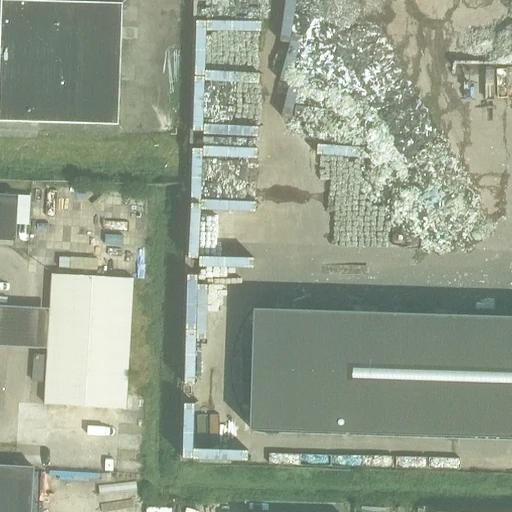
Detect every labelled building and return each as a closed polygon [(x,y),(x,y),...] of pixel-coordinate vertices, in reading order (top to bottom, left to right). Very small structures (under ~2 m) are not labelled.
[(0,121),(120,125),(123,3),(6,0),(2,0),(0,70),(0,121)] [(449,183),(455,138),(384,128),(378,169),(358,166),(354,200),(353,198),(349,227),(357,228),(360,244),(349,246),(347,263),(360,265),(386,260),(386,262),(389,242),(405,239),(375,235),(377,219),(375,208),(377,194),(405,189),(407,177),(421,179),(423,192),(437,194),(438,185),(449,183)] [(22,221),(35,222),(36,192),(22,192),(22,221)] [(0,194),(0,240),(16,241),(18,195),(0,194)] [(70,269),(70,258),(59,258),(59,269),(70,269)] [(51,274),(45,405),(128,409),(134,278),(51,274)] [(511,316),(256,308),(252,429),(511,437),(511,316)] [(46,357),(34,356),(32,382),(45,383),(46,357)] [(121,438),(121,449),(141,448),(141,437),(121,438)] [(0,511),(31,511),(34,467),(0,465),(0,511)]
